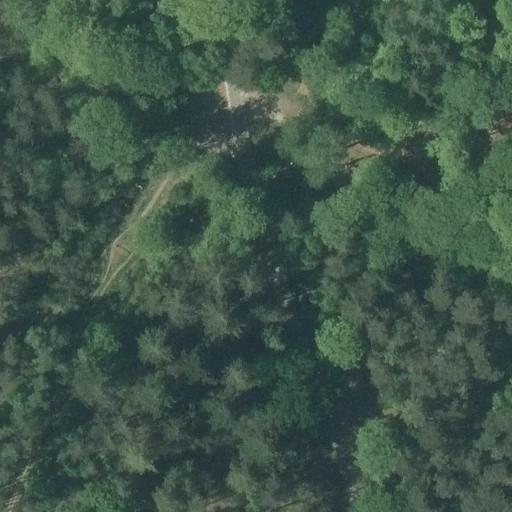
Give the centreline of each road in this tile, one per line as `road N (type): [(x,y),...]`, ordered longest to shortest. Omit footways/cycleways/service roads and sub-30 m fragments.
road 1 (track): [(0,505),(84,296),(190,150),(216,128),(233,90),(271,81),(332,13),(357,0)]
road 2 (unclassified): [(222,0),(253,196),(303,358),(369,511)]
road 3 (track): [(324,142),(511,229)]
